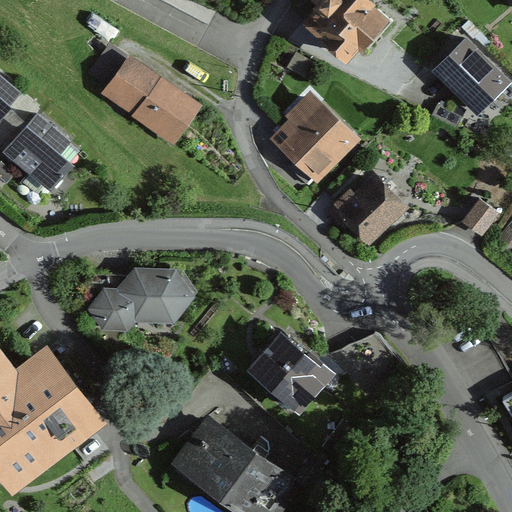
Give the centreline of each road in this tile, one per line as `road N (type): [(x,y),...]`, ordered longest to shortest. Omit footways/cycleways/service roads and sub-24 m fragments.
road 1 (residential): [(0,232),(32,260),(120,239),(249,243),(285,262),(330,309),(385,304)]
road 2 (residential): [(385,304),(462,412),(511,503)]
road 3 (residential): [(511,291),(477,262),(432,244),(393,260),(383,280),(385,304)]
